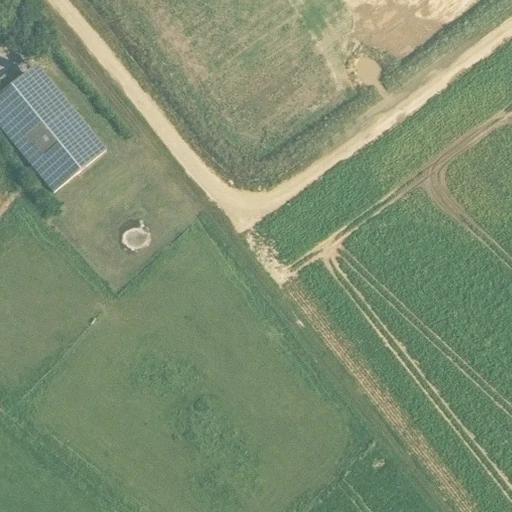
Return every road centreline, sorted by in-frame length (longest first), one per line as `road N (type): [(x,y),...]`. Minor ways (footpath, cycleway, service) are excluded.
road 1 (track): [(39,8),(442,511)]
road 2 (track): [(511,27),(219,235)]
